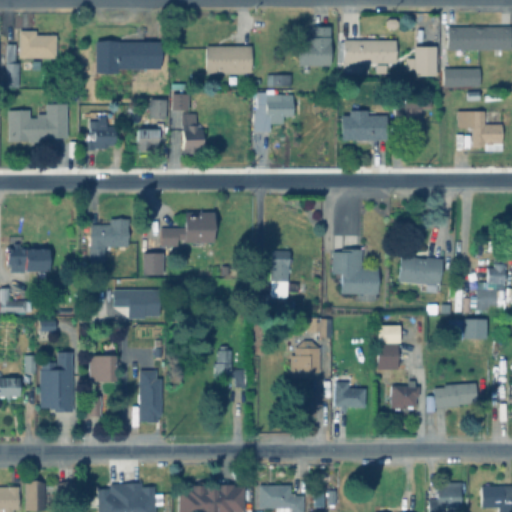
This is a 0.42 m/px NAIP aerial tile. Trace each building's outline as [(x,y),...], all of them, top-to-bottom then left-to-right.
[(332,25),(333,63),(310,64),(310,71),(302,71),(302,64),(300,64),(300,36),(314,36),(313,26),(332,25)] [(511,25),(511,48),(448,49),(448,25),(511,25)] [(57,34),(57,56),(20,57),(20,29),(37,29),(37,34),(57,34)] [(397,38),(397,62),(378,62),(378,65),(387,65),(387,72),(373,72),(373,71),(338,71),(338,41),(345,41),(345,38),(397,38)] [(162,40),(162,68),(120,67),(120,72),(96,72),(97,40),(162,40)] [(20,61),(20,86),(7,86),(7,43),(16,43),(16,61),(20,61)] [(252,44),(252,71),(207,71),(207,44),(252,44)] [(438,45),(438,74),(416,75),(416,45),(438,45)] [(481,67),(481,85),(444,85),(445,67),(481,67)] [(292,73),(292,84),(267,84),(267,73),(292,73)] [(481,99),(469,99),(469,90),(481,90),(481,99)] [(293,93),(293,115),(283,115),(283,122),(270,122),(270,130),(253,130),(253,112),(255,112),(255,108),(256,108),(256,91),(266,91),(266,93),(293,93)] [(198,93),(198,110),(189,110),(189,108),(173,108),(173,92),(198,93)] [(505,99),(486,100),(485,93),(504,92),(505,99)] [(433,97),(432,108),(423,107),(422,120),(406,119),(406,126),(394,125),(395,96),(433,97)] [(66,102),(68,102),(68,137),(48,137),(48,138),(40,138),(40,141),(29,141),(29,139),(9,139),(9,109),(30,109),(30,117),(38,117),(38,113),(47,113),(47,102),(52,102),(52,97),(66,97),(66,102)] [(168,98),(167,117),(150,117),(150,98),(168,98)] [(369,109),(369,115),(390,114),(391,138),(343,139),(343,114),(352,114),(352,109),(369,109)] [(504,123),(504,150),(486,150),(486,146),(473,146),(473,127),(458,127),(458,109),(486,110),(486,122),(504,123)] [(203,128),(203,153),(182,153),(182,112),(197,112),(197,128),(203,128)] [(119,116),(120,148),(85,149),(85,120),(100,120),(100,116),(119,116)] [(153,128),(158,128),(158,121),(164,121),(164,129),(161,129),(160,144),(139,143),(140,130),(137,130),(137,121),(152,121),(153,123),(153,128)] [(216,210),(215,241),(186,240),(186,238),(179,238),(179,245),(162,244),(162,226),(186,226),(186,210),(216,210)] [(124,217),(130,217),(130,230),(131,233),(129,237),(129,245),(114,245),(114,257),(106,257),(106,259),(101,259),(98,261),(96,260),(90,260),(90,244),(91,244),(91,223),(110,223),(110,217),(117,217),(121,216),(124,217)] [(22,235),(22,245),(29,245),(29,247),(50,247),(50,268),(25,268),(25,271),(11,271),(11,264),(8,264),(8,245),(10,245),(10,235),(22,235)] [(363,247),(363,266),(379,266),(379,292),(342,292),(342,272),(333,272),(333,250),(343,250),(343,247),(363,247)] [(290,249),(289,299),(296,299),(296,307),(272,306),(272,313),(256,312),(256,293),(272,293),(273,249),(290,249)] [(164,251),(164,273),(144,273),(144,251),(164,251)] [(416,256),(428,257),(428,255),(444,257),(441,291),(438,291),(427,290),(428,290),(422,289),(423,282),(400,280),(402,253),(416,254),(416,256)] [(502,266),(503,312),(474,313),(474,280),(484,280),(484,266),(491,266),(491,258),(501,257),(501,266),(502,266)] [(221,265),(221,274),(208,274),(208,265),(221,265)] [(27,299),(27,311),(0,311),(0,285),(2,285),(1,287),(10,287),(10,299),(27,299)] [(161,288),(161,314),(146,314),(146,317),(129,317),(129,305),(114,305),(115,288),(161,288)] [(452,303),(451,312),(442,311),(443,302),(452,303)] [(333,317),(333,336),(319,336),(319,331),(309,331),(309,329),(307,329),(307,318),(311,318),(311,316),(322,316),(322,317),(333,317)] [(465,318),(464,338),(449,337),(450,317),(465,318)] [(489,317),(488,337),(466,336),(467,317),(489,317)] [(56,319),(57,330),(40,330),(40,319),(56,319)] [(401,323),(401,341),(399,341),(399,368),(391,368),(391,376),(384,376),(384,368),(379,368),(379,341),(378,338),(378,326),(379,325),(379,323),(401,323)] [(316,371),(312,379),(308,377),(292,377),(291,352),(304,339),(313,339),(320,346),(321,371),(316,371)] [(115,343),(115,354),(119,354),(118,380),(90,380),(90,354),(104,354),(104,343),(115,343)] [(229,348),(235,349),(235,368),(242,368),(241,386),(236,385),(236,377),(215,376),(216,362),(218,362),(219,349),(221,349),(221,344),(229,345),(229,348)] [(73,350),(73,411),(55,411),(55,408),(51,407),(51,406),(41,406),(41,368),(42,368),(42,361),(56,361),(56,367),(58,367),(58,350),(73,350)] [(36,354),(36,371),(25,372),(25,354),(36,354)] [(163,377),(162,414),(159,414),(159,421),(148,421),(148,420),(140,420),(141,369),(158,369),(158,377),(163,377)] [(0,376),(21,376),(21,394),(13,394),(13,398),(7,398),(7,395),(0,395),(0,376)] [(417,380),(417,385),(421,385),(420,396),(418,396),(418,406),(408,405),(408,407),(391,406),(393,384),(409,385),(410,379),(417,380)] [(367,387),(366,406),(348,405),(348,410),(342,409),(342,405),(335,405),(336,381),(349,381),(349,386),(367,387)] [(479,404),(436,407),(435,386),(446,386),(445,383),(477,381),(479,404)] [(102,394),(102,415),(86,415),(86,394),(102,394)] [(436,410),(428,410),(427,395),(435,394),(436,410)] [(45,482),(45,509),(25,509),(25,482),(37,479),(45,482)] [(211,481),(211,484),(218,484),(218,483),(235,483),(235,486),(245,486),(245,511),(180,511),(180,489),(186,489),(186,484),(194,484),(194,483),(199,483),(199,481),(211,481)] [(461,481),(461,507),(447,507),(447,511),(429,511),(429,499),(438,499),(438,482),(461,481)] [(76,482),(76,499),(61,499),(61,482),(76,482)] [(142,482),(142,486),(155,485),(156,494),(163,493),(164,504),(156,504),(156,511),(99,511),(98,489),(111,488),(111,483),(142,482)] [(305,495),(305,511),(276,511),(276,507),(260,507),(260,484),(292,484),(292,492),(296,492),(296,495),(305,495)] [(0,485),(19,485),(19,508),(14,508),(14,511),(5,511),(5,508),(0,508),(0,485)] [(509,485),(509,511),(496,511),(496,505),(479,506),(479,486),(509,485)] [(310,506),(320,506),(320,488),(310,488),(310,506)] [(330,496),(330,505),(325,505),(325,506),(315,506),(315,489),(325,489),(325,496),(330,496)]
